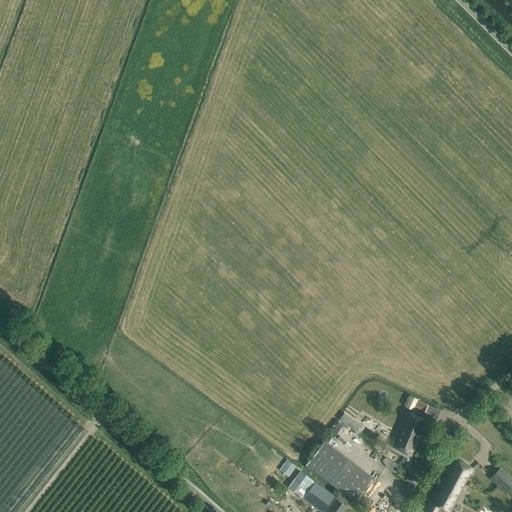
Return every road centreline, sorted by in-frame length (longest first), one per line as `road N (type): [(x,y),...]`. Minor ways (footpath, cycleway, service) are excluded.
road 1 (unclassified): [(219,511),(0,323)]
road 2 (unclassified): [(401,511),(429,452),(462,412),(511,374)]
